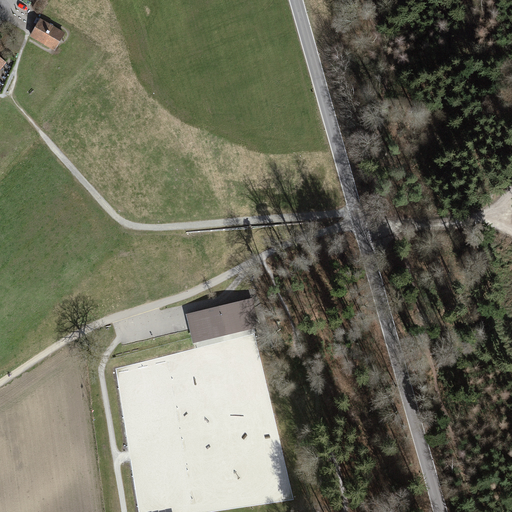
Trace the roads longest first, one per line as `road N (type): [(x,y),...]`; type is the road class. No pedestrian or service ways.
road 1 (unclassified): [(77,333),(359,218)]
road 2 (tertiary): [(440,511),(359,218)]
road 3 (tertiary): [(359,218),(298,0)]
road 4 (track): [(138,319),(101,365),(125,511)]
road 5 (track): [(314,511),(264,335)]
road 6 (track): [(383,223),(483,218),(511,189)]
